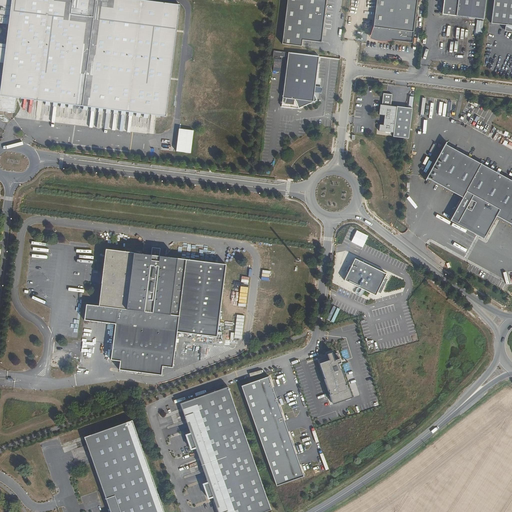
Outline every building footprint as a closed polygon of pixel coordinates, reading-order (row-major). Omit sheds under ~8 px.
[(0,0),(0,3),(13,5),(10,26),(6,44),(3,63),(0,90),(0,92),(0,95),(17,98),(167,116),(181,4),(153,0),(0,0)] [(326,0),(287,0),(282,44),(301,47),(302,40),(319,42),(322,22),(324,22),(326,0)] [(413,42),(417,0),(376,0),(373,26),(371,33),(378,40),(386,40),(393,40),(413,42)] [(484,19),(485,0),(443,0),(442,14),(484,19)] [(511,0),(493,0),(491,23),(506,25),(505,31),(511,31),(511,0)] [(13,5),(0,3),(0,110),(15,112),(17,98),(0,95),(0,92),(0,90),(0,89),(0,62),(3,63),(6,44),(0,43),(0,24),(10,26),(13,5)] [(320,57),(290,53),(282,106),(298,108),(317,101),(315,95),(320,57)] [(391,95),(383,94),(381,105),(380,104),(378,115),(384,116),(383,125),(379,125),(378,131),(393,133),(393,136),(407,138),(411,109),(390,106),(391,95)] [(179,129),(176,151),(190,153),(193,130),(179,129)] [(511,224),(511,181),(445,144),(426,178),(463,198),(451,218),(485,237),(496,216),(511,224)] [(148,258),(108,253),(101,307),(87,305),(85,320),(119,324),(115,358),(123,359),(122,367),(161,372),(162,364),(170,365),(175,332),(216,337),(224,268),(157,260),(158,253),(149,252),(148,258)] [(380,294),(387,279),(385,278),(386,273),(353,259),(344,282),(376,295),(377,292),(380,294)] [(342,317),(345,310),(333,306),(331,314),(342,317)] [(327,357),(318,360),(325,379),(324,379),(328,392),(329,391),(330,395),(329,395),(333,405),(352,398),(349,388),(347,389),(346,385),(347,385),(341,369),(340,370),(339,366),(341,365),(337,353),(333,355),(332,353),(326,355),(327,357)] [(269,379),(242,388),(277,487),(304,478),(269,379)] [(249,449),(227,387),(179,404),(190,434),(185,436),(190,450),(195,448),(201,466),(249,449)] [(161,511),(133,424),(85,439),(108,511),(161,511)] [(249,449),(201,466),(207,483),(203,485),(208,499),(212,497),(217,511),(264,511),(271,510),(249,449)]
